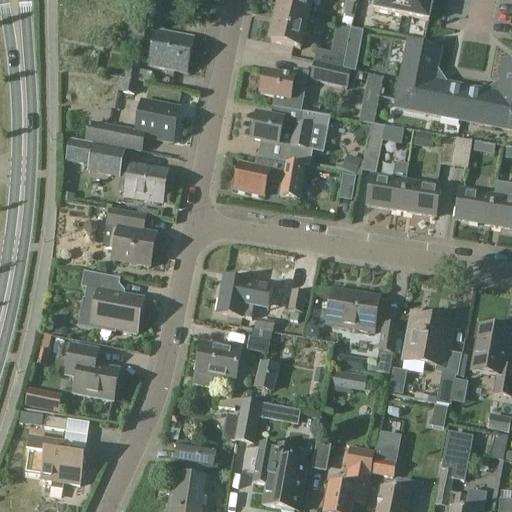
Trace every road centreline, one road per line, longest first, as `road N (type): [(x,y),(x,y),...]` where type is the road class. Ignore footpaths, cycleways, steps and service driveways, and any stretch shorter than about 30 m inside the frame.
road 1 (secondary): [(0,325),(22,198),(25,96),(14,0)]
road 2 (residential): [(511,277),(194,225)]
road 3 (residential): [(108,511),(165,373),(194,225)]
road 4 (residential): [(194,225),(237,0)]
